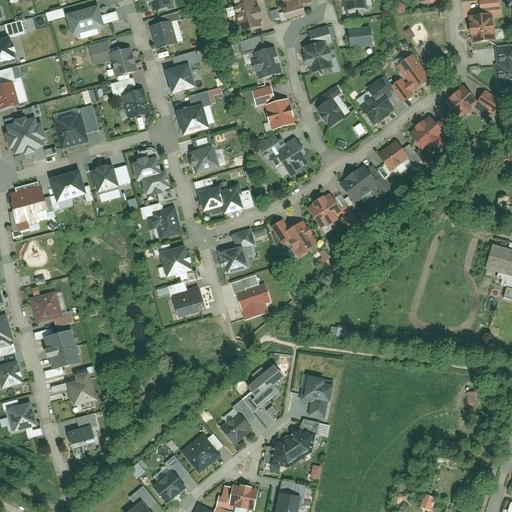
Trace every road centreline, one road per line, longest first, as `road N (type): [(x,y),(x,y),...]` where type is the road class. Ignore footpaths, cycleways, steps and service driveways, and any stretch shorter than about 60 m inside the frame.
road 1 (residential): [(0,194),(66,481),(60,511)]
road 2 (residential): [(456,0),(461,74),(340,168)]
road 3 (residential): [(340,168),(310,129),(289,44),(325,0)]
road 4 (residential): [(0,181),(168,134)]
road 5 (residential): [(340,168),(263,216),(198,240)]
road 6 (residential): [(129,0),(168,134)]
